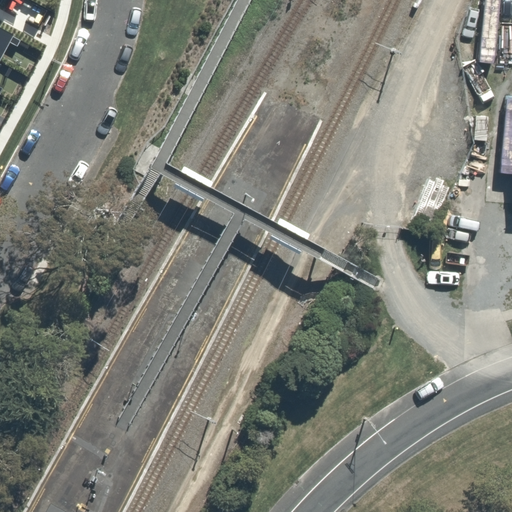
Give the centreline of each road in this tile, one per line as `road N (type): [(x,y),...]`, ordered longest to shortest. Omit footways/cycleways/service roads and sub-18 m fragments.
road 1 (residential): [(102,0),(69,125),(0,252)]
road 2 (tertiary): [(310,511),(389,442),(511,373)]
